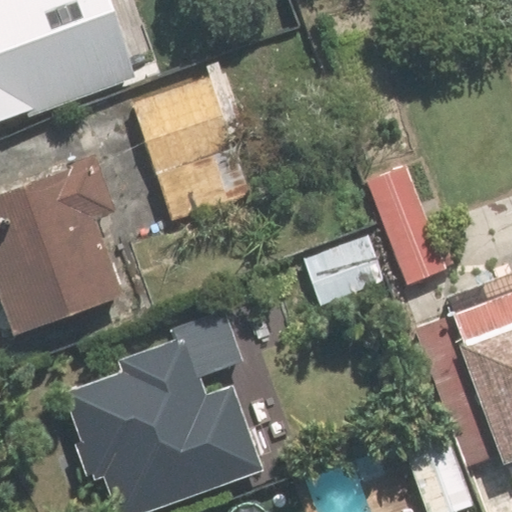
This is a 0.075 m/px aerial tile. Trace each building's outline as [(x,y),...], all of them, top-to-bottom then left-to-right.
[(0,0),(0,126),(136,77),(107,0),(0,0)] [(319,55),(276,69),(302,151),(345,137),(319,55)] [(127,107),(172,220),(253,189),(208,76),(127,107)] [(0,295),(16,336),(124,293),(94,218),(114,210),(94,159),(0,195),(0,295)] [(409,284),(448,269),(408,165),(369,180),(409,284)] [(511,328),(463,347),(507,469),(511,467),(511,328)] [(117,511),(154,511),(265,472),(234,386),(205,396),(184,338),(119,361),(122,369),(63,390),(95,477),(104,473),(117,511)] [(0,433),(24,424),(4,374),(0,375),(0,433)] [(407,458),(424,511),(467,511),(475,509),(453,443),(407,458)] [(354,511),(403,511),(388,463),(344,478),(354,511)]
